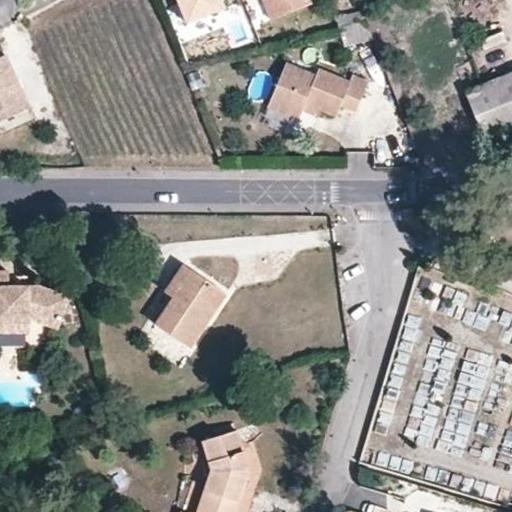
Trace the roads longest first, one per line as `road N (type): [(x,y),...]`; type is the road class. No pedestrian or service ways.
road 1 (residential): [(0,192),(380,194)]
road 2 (residential): [(380,194),(383,298),(318,511)]
road 3 (residential): [(380,194),(511,182)]
